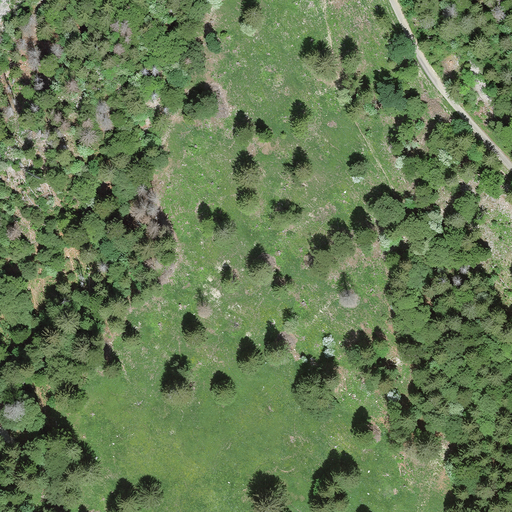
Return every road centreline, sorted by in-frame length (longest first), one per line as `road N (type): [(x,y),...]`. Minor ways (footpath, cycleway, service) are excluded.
road 1 (unclassified): [(391,0),(445,96),(511,167)]
road 2 (track): [(1,405),(16,481),(65,511)]
